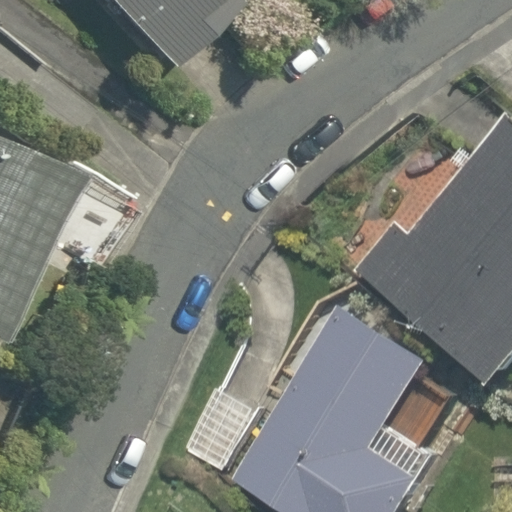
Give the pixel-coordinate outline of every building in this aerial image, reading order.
[(99,0),(155,60),(221,0),(99,0)] [(365,268),(503,384),(511,373),(511,118),(416,233),(403,222),(365,268)] [(0,330),(69,175),(0,144),(0,330)] [(46,241),(96,267),(127,207),(78,181),(46,241)] [(241,476),(298,511),(412,511),(435,476),(428,471),(440,451),(396,425),(437,359),(347,303),(241,476)] [(188,446),(237,469),(266,408),(218,385),(188,446)]
